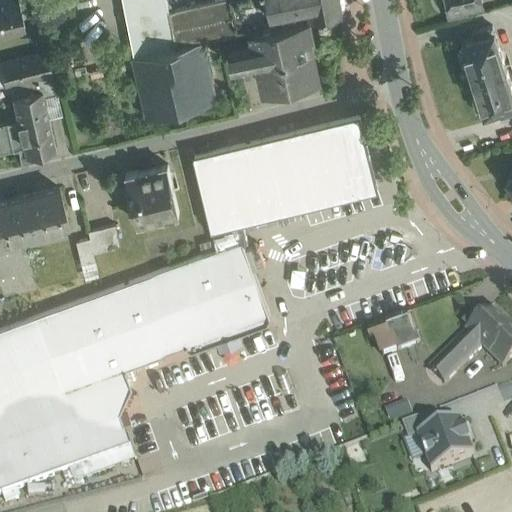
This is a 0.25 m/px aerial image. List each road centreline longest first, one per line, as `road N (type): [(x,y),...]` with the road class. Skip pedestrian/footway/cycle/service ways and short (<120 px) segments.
road 1 (residential): [(400,88),(0,182)]
road 2 (secondary): [(400,88),(430,156),(511,258)]
